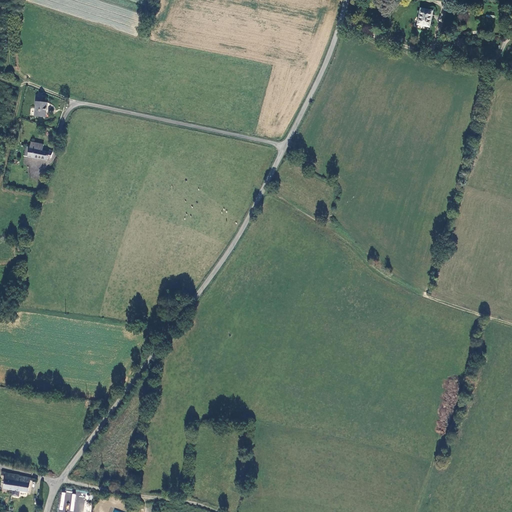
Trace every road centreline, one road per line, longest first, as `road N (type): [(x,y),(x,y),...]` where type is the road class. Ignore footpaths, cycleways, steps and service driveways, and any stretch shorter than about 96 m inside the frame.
road 1 (unclassified): [(60,479),(232,244),(284,146)]
road 2 (unclassified): [(284,146),(79,102),(58,137)]
road 3 (unclassified): [(284,146),(323,73),(347,0)]
